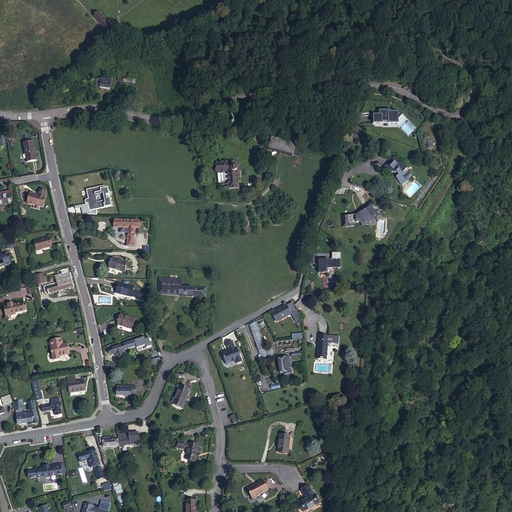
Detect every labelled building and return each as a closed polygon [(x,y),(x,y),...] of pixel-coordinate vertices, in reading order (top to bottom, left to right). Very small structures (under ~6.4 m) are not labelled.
[(105,29),(109,25),(100,15),(96,19),(105,29)] [(96,87),(110,89),(110,84),(112,84),(112,80),(102,78),(101,80),(97,79),(96,86),(96,87)] [(400,113),(379,112),(379,116),(374,115),(374,123),(399,124),(400,113)] [(280,153),(292,156),(292,155),(296,144),(271,137),(268,148),(280,152),(280,153)] [(27,162),(37,161),(34,142),(23,143),(27,162)] [(232,162),(217,163),(218,182),(228,181),(229,189),(239,188),(237,172),(241,171),(241,168),(240,165),(237,162),(235,160),(232,161),(232,162)] [(407,169),(400,162),(399,163),(395,160),(387,169),(395,173),(396,172),(399,175),(396,178),(401,185),(406,179),(407,180),(411,175),(406,171),(407,169)] [(104,186),(86,190),(88,199),(95,196),(103,194),(104,200),(97,202),(97,209),(111,206),(110,198),(107,199),(106,195),(110,194),(111,194),(111,193),(111,192),(110,191),(110,190),(108,190),(108,188),(105,188),(104,186)] [(35,194),(29,193),(27,203),(42,207),(45,195),(44,194),(44,191),(40,190),(38,196),(35,195),(35,194)] [(0,205),(4,205),(13,203),(10,191),(5,192),(6,195),(0,195),(0,205)] [(95,196),(88,199),(86,199),(86,200),(85,200),(85,201),(85,202),(85,203),(86,204),(87,204),(88,204),(88,206),(90,215),(97,215),(97,209),(97,202),(95,196)] [(88,206),(81,208),(82,215),(90,215),(88,206)] [(356,222),(364,222),(365,223),(375,217),(376,218),(381,215),(378,210),(373,212),(370,206),(360,212),(361,214),(358,216),(356,216),(355,215),(342,216),(343,226),(356,224),(356,222)] [(138,228),(138,221),(118,220),(117,219),(116,219),(114,220),(114,227),(129,228),(128,237),(127,237),(127,243),(134,243),(135,228),(138,228)] [(41,240),(41,239),(34,241),(37,250),(52,246),(49,238),(41,240)] [(16,247),(14,239),(5,241),(2,243),(3,248),(7,247),(7,249),(16,247)] [(0,267),(11,264),(8,254),(3,256),(2,251),(0,251),(0,267)] [(332,261),(325,261),(325,266),(319,266),(319,273),(327,273),(327,268),(340,268),(340,253),(332,253),(332,261)] [(124,272),(127,263),(112,258),(109,268),(124,272)] [(43,274),(35,276),(38,285),(45,283),(43,274)] [(48,293),(73,287),(69,274),(56,277),(57,284),(46,287),(48,293)] [(163,294),(178,295),(179,295),(193,296),(201,297),(202,288),(182,287),(182,280),(164,279),(163,294)] [(116,293),(132,297),(134,287),(118,283),(116,293)] [(15,312),(25,310),(24,303),(13,305),(13,304),(8,305),(8,306),(4,307),(6,315),(15,313),(15,312)] [(295,322),(301,319),(292,303),(272,313),(276,321),(291,314),(295,322)] [(132,329),(135,319),(121,314),(118,325),(132,329)] [(272,347),(263,320),(256,322),(250,325),(261,360),(275,355),(272,347)] [(326,360),(328,336),(320,335),(317,359),(326,360)] [(51,347),(53,360),(59,359),(59,356),(69,354),(67,346),(62,346),(61,339),(51,341),(52,346),(51,347)] [(124,356),(122,351),(140,345),(139,341),(140,341),(139,339),(134,341),(127,343),(110,349),(111,354),(115,353),(116,356),(117,356),(118,357),(124,356)] [(228,350),(229,351),(226,352),(225,351),(222,353),(226,364),(235,361),(237,364),(242,362),(236,348),(235,348),(232,341),(226,343),(228,350)] [(278,359),(281,374),(291,372),(289,357),(278,359)] [(75,376),(67,377),(70,393),(85,390),(83,380),(76,382),(75,376)] [(116,396),(131,396),(136,396),(136,387),(117,386),(116,396)] [(183,407),(190,389),(180,386),(176,398),(174,397),(172,402),(174,403),(173,403),(183,407)] [(293,393),(287,395),(287,398),(290,408),(297,406),(293,393)] [(3,405),(12,402),(10,395),(1,398),(3,405)] [(51,404),(42,406),(43,412),(61,408),(58,398),(50,400),(51,404)] [(272,403),(275,412),(290,408),(287,398),(272,403)] [(26,413),(22,414),(22,410),(21,410),(20,407),(22,406),(21,403),(20,402),(20,401),(15,402),(15,408),(16,408),(18,409),(18,410),(16,410),(17,424),(27,423),(27,422),(26,414),(26,413)] [(35,407),(31,407),(32,412),(30,412),(30,413),(32,422),(33,423),(38,422),(35,407)] [(118,439),(119,446),(140,444),(138,433),(118,434),(118,439)] [(278,451),(288,453),(290,436),(280,435),(278,451)] [(103,448),(119,446),(118,439),(115,439),(115,437),(102,438),(103,448)] [(195,461),(198,446),(189,444),(188,445),(184,444),(185,443),(177,441),(176,448),(183,449),(184,448),(188,449),(186,459),(195,461)] [(91,451),(78,455),(80,462),(88,459),(91,468),(94,467),(98,480),(104,478),(101,467),(100,467),(100,465),(95,449),(91,451)] [(44,469),(28,471),(29,478),(37,477),(37,478),(45,477),(46,478),(50,478),(50,476),(56,475),(62,474),(61,464),(48,465),(48,466),(44,467),(44,469)] [(253,486),(247,489),(253,499),(258,496),(258,495),(268,490),(263,481),(253,486)] [(308,486),(301,490),(306,499),(299,503),(303,511),(319,502),(314,494),(313,495),(308,486)] [(196,511),(196,500),(186,501),(186,511),(196,511)] [(103,502),(101,501),(98,510),(108,511),(110,506),(102,504),(103,502)] [(70,511),(71,511),(70,508),(72,507),(71,502),(62,505),(64,510),(66,509),(66,511),(70,511)]
